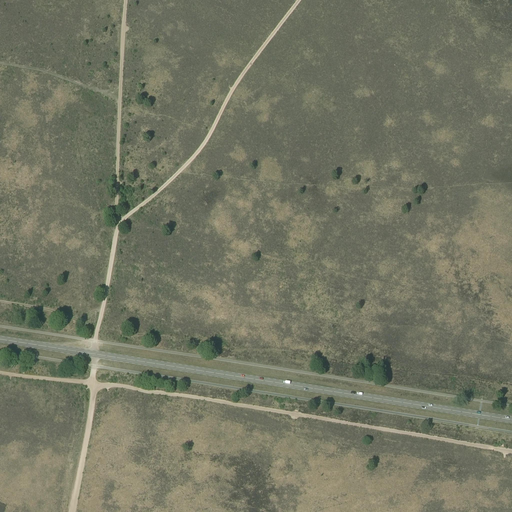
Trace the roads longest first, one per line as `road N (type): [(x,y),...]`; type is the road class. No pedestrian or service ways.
road 1 (track): [(511,385),(124,333),(0,301)]
road 2 (primary): [(511,420),(0,339)]
road 3 (track): [(511,451),(92,383)]
road 4 (track): [(298,0),(193,156),(118,222)]
road 5 (track): [(119,99),(118,222),(92,383)]
road 6 (track): [(92,383),(72,511)]
